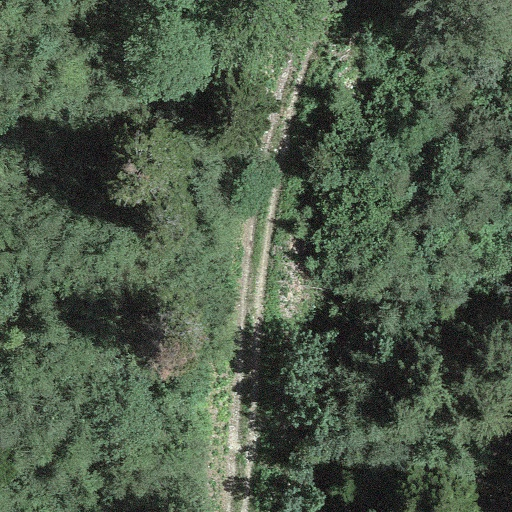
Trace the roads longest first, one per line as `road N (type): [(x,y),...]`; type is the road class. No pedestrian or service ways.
road 1 (track): [(237,511),(259,197),(304,46),(328,0)]
road 2 (track): [(457,511),(511,403)]
